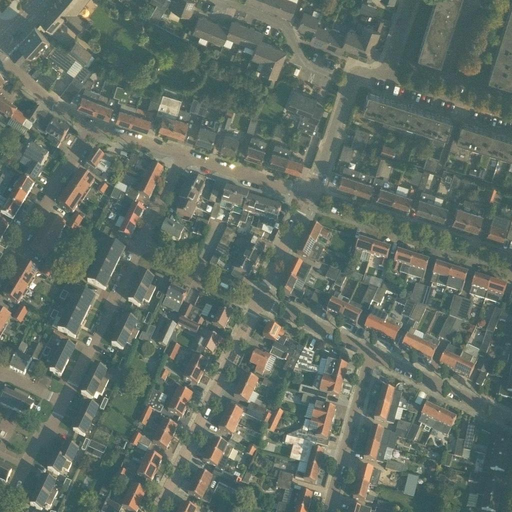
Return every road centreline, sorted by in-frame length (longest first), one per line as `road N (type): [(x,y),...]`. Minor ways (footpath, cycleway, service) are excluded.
road 1 (residential): [(150,511),(259,303)]
road 2 (residential): [(511,260),(310,199)]
road 3 (residential): [(55,398),(137,238)]
road 4 (residential): [(0,276),(94,125)]
road 5 (residential): [(210,0),(284,29),(308,70),(352,87)]
road 6 (residential): [(329,511),(371,355)]
road 7 (residential): [(511,421),(371,355)]
road 8 (residential): [(310,199),(179,153)]
road 9 (residential): [(259,303),(137,238)]
road 10 (residential): [(511,114),(382,75)]
road 11 (residential): [(371,355),(259,303)]
